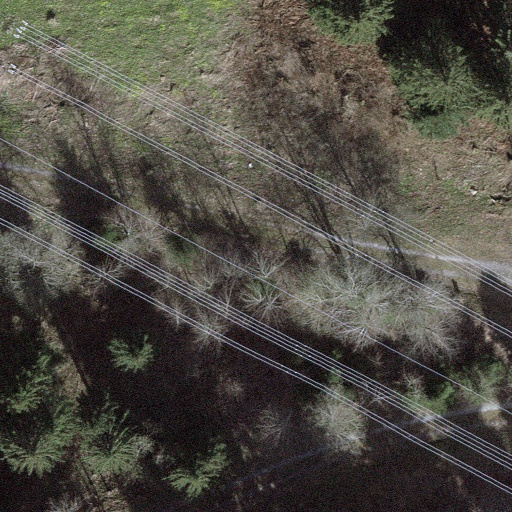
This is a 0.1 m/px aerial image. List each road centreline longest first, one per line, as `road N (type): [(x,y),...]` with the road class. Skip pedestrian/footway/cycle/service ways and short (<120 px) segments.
road 1 (track): [(0,177),(511,271)]
road 2 (track): [(511,419),(431,429),(237,483),(172,511)]
